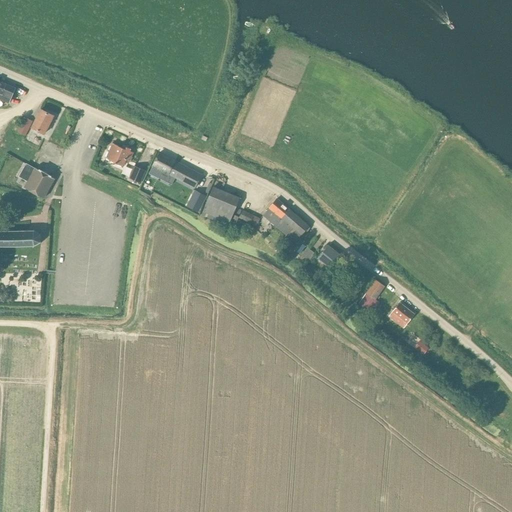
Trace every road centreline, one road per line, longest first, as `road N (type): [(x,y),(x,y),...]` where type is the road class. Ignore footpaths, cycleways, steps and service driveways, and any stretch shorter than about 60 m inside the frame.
road 1 (unclassified): [(511,382),(275,189),(0,72)]
road 2 (track): [(0,323),(52,325),(42,511)]
